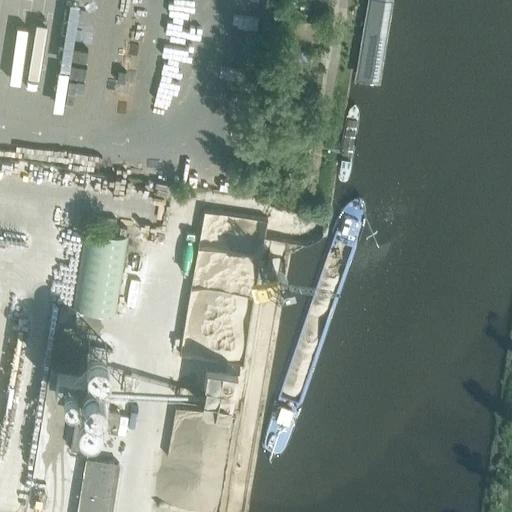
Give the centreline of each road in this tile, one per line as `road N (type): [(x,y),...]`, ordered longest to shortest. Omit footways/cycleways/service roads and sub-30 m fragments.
road 1 (unknown): [(0,270),(32,297),(40,342),(22,432),(0,486)]
road 2 (unknown): [(0,153),(38,152),(101,122),(117,86),(128,0)]
road 3 (unclassified): [(336,0),(305,185)]
